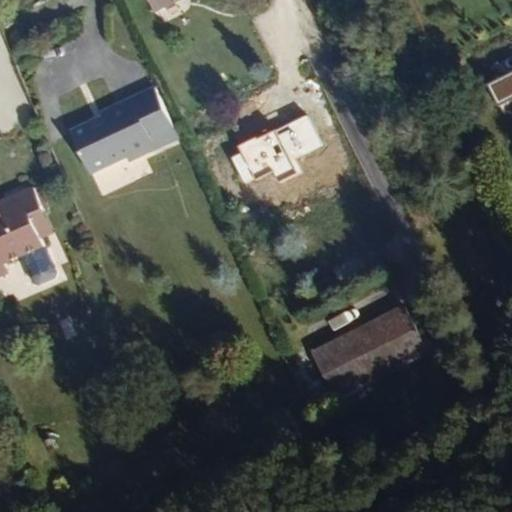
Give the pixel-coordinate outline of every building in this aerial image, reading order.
[(177,0),(154,0),(159,9),(177,0)] [(153,136),(175,125),(156,85),(102,111),(105,119),(93,125),(92,122),(73,130),(92,173),(128,156),(131,160),(158,147),(153,136)] [(158,147),(181,136),(175,125),(153,136),(158,147)] [(42,237),(32,215),(45,209),(34,186),(0,200),(0,205),(2,211),(0,212),(0,275),(4,274),(0,265),(23,255),(34,281),(39,284),(55,277),(57,272),(42,237)] [(244,209),(255,234),(269,228),(259,203),(244,209)] [(55,232),(45,209),(32,215),(42,237),(55,232)] [(421,348),(398,303),(306,350),(328,394),(421,348)]
